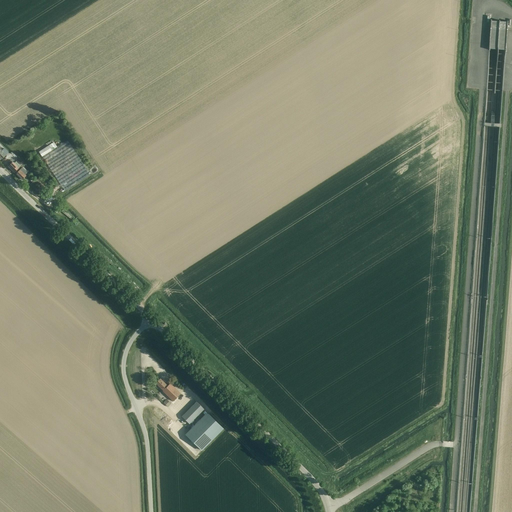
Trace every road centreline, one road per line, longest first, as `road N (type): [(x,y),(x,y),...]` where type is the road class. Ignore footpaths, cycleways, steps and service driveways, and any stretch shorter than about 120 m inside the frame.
road 1 (tertiary): [(329,511),(310,477),(150,318)]
road 2 (tertiary): [(150,318),(0,169)]
road 3 (unclassified): [(151,511),(147,443),(123,372),(125,352),(150,318)]
